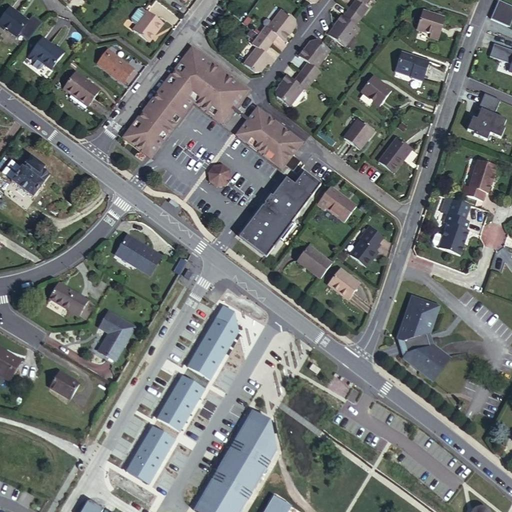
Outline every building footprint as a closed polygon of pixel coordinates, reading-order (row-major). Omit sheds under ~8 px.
[(168,28),(177,17),(157,0),(156,0),(148,10),(168,28)] [(353,0),(356,2),(350,10),(362,18),(368,11),(363,7),(368,0),(353,0)] [(511,8),(498,2),(490,20),(506,28),(511,15),(511,8)] [(8,8),(0,18),(0,25),(5,29),(16,38),(27,22),(8,8)] [(131,22),(136,26),(146,13),(140,9),(137,9),(130,19),(131,22)] [(288,34),(295,25),(294,19),(282,10),(268,29),(266,27),(259,37),(271,46),(277,37),(284,42),(289,35),(288,34)] [(362,18),(350,10),(344,18),(341,17),(335,25),(337,25),(328,37),(344,49),(358,30),(355,28),(362,18)] [(136,26),(132,31),(148,42),(162,23),(146,12),(146,13),(136,26)] [(417,30),(431,34),(440,37),(445,19),(423,12),(417,30)] [(265,54),(271,46),(259,37),(252,45),(257,49),(244,66),(255,74),(261,73),(267,65),(269,66),(273,60),(265,54)] [(63,54),(56,49),(55,50),(48,45),(49,44),(42,39),(28,58),(35,64),(33,66),(37,70),(40,70),(44,64),(51,70),(63,54)] [(300,73),(312,82),(320,73),(316,69),(329,51),(317,41),(309,43),(298,57),(307,63),(300,73)] [(511,50),(494,43),(489,56),(510,65),(508,72),(511,73),(511,50)] [(191,48),(123,139),(145,156),(192,94),(227,120),(243,98),(248,91),(191,48)] [(97,65),(101,67),(111,53),(108,50),(97,65)] [(111,53),(101,67),(124,85),(125,82),(133,73),(134,70),(111,53)] [(403,55),(395,75),(422,85),(429,64),(403,55)] [(133,73),(125,82),(128,85),(136,75),(133,73)] [(305,91),(312,82),(300,73),(294,81),(286,75),(280,82),(281,84),(275,92),(276,98),(289,108),(303,89),(305,91)] [(76,74),(64,90),(88,107),(100,91),(76,74)] [(361,95),(374,105),(380,110),(392,93),(373,79),(361,95)] [(192,94),(145,156),(150,159),(192,104),(222,126),(227,120),(192,94)] [(500,101),(484,95),(478,109),(480,110),(477,119),(472,118),(467,130),(469,131),(468,133),(499,144),(504,129),(503,128),(506,121),(494,116),(500,101)] [(292,157),(302,144),(257,109),(240,132),(285,167),(292,157)] [(358,120),(344,139),(359,151),(373,132),(358,120)] [(285,167),(240,132),(236,137),(281,172),(285,167)] [(402,160),(410,149),(397,139),(379,163),(395,175),(405,162),(402,160)] [(413,151),(410,149),(402,160),(405,162),(413,151)] [(301,163),(292,157),(285,167),(293,173),(301,163)] [(466,185),(463,193),(483,202),(486,193),(488,194),(491,185),(492,186),(496,175),(494,175),(498,166),(478,159),(469,186),(466,185)] [(221,166),(214,166),(209,173),(210,181),(217,186),(225,185),(229,178),(228,171),(221,166)] [(22,168),(11,182),(33,199),(44,184),(22,168)] [(271,194),(268,197),(296,218),(321,184),(305,171),(295,184),(286,177),(273,195),(271,194)] [(357,210),(330,189),(316,207),(325,214),(327,211),(346,225),(357,210)] [(267,204),(241,239),(266,258),(273,248),(274,248),(280,240),(290,227),(289,226),(296,218),(268,197),(270,200),(272,201),(269,205),(267,204)] [(447,224),(438,248),(460,255),(468,231),(466,230),(469,221),(465,220),(468,213),(455,208),(452,215),(446,213),(443,222),(447,224)] [(292,228),(290,227),(280,240),(282,242),(292,228)] [(370,228),(365,234),(378,244),(383,239),(370,228)] [(433,244),(439,246),(442,235),(437,233),(435,235),(432,241),(433,244)] [(377,254),(375,252),(373,251),(378,244),(365,234),(360,240),(361,241),(349,255),(365,268),(377,254)] [(127,237),(118,252),(136,264),(134,267),(150,277),(162,258),(127,237)] [(324,275),(336,259),(313,240),(303,253),(313,261),(311,264),(324,275)] [(136,264),(118,252),(115,256),(134,267),(136,264)] [(300,257),(311,264),(313,261),(303,253),(300,257)] [(341,253),(336,259),(341,263),(346,257),(341,253)] [(182,272),(186,264),(181,261),(177,269),(182,272)] [(192,272),(187,269),(182,277),(187,280),(192,272)] [(340,270),(327,285),(347,300),(359,285),(340,270)] [(49,299),(80,317),(89,302),(58,284),(49,299)] [(438,306),(409,296),(395,337),(396,338),(402,340),(405,352),(402,357),(401,357),(408,363),(412,362),(412,366),(431,381),(450,357),(432,343),(426,339),(424,333),(429,331),(438,306)] [(89,302),(80,317),(86,321),(95,305),(89,302)] [(110,334),(99,353),(114,362),(134,328),(108,314),(100,328),(110,334)] [(429,331),(424,333),(426,339),(432,343),(429,331)] [(402,340),(396,338),(402,357),(405,352),(402,340)] [(45,343),(40,352),(69,369),(74,360),(45,343)] [(0,349),(0,376),(9,382),(21,362),(0,349)] [(59,372),(49,389),(70,401),(79,385),(59,372)] [(242,511),(278,451),(271,422),(253,412),(195,511),(242,511)] [(505,449),(500,445),(494,454),(494,455),(498,458),(505,449)] [(88,502),(82,511),(102,511),(104,510),(91,502),(88,502)]
